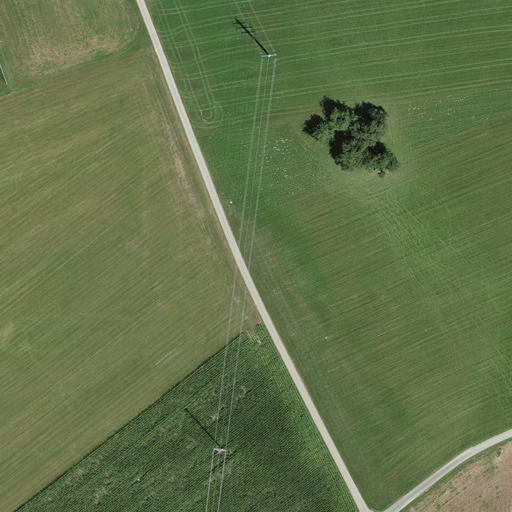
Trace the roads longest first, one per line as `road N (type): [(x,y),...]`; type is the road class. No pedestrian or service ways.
road 1 (track): [(138,0),(236,261),(360,511)]
road 2 (track): [(384,511),(476,446),(511,432)]
